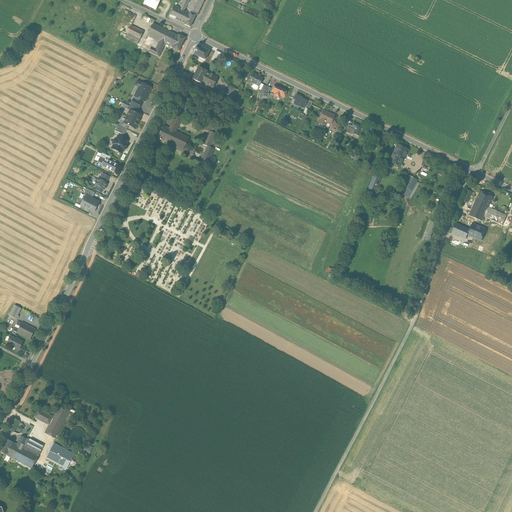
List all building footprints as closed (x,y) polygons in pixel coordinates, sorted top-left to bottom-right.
[(145,0),(144,3),(156,9),(160,0),(145,0)] [(183,0),(180,8),(174,5),(169,17),(185,25),(190,13),(185,10),(189,0),(183,0)] [(204,0),(191,0),(187,9),(190,12),(196,15),(197,16),(204,0)] [(190,13),(185,25),(190,27),(196,15),(190,12),(190,13)] [(171,33),(153,24),(147,36),(154,40),(148,53),(158,57),(165,44),(171,33)] [(144,32),(131,26),(125,38),(137,44),(144,32)] [(178,36),(171,33),(165,44),(173,48),(172,49),(178,51),(185,38),(179,35),(178,36)] [(208,51),(198,46),(197,46),(196,46),(196,48),(195,48),(194,51),(193,53),(193,54),(194,55),(204,60),(203,60),(204,60),(205,60),(205,59),(208,52),(208,53),(209,52),(208,51)] [(216,51),(212,59),(217,62),(221,54),(216,51)] [(207,71),(198,67),(192,80),(201,84),(201,83),(213,88),(218,78),(212,76),(212,75),(210,74),(206,73),(207,71)] [(263,78),(253,73),(248,82),(253,85),(251,88),(257,90),(260,91),(263,85),(260,84),(263,78)] [(151,88),(141,83),(135,97),(144,101),(151,88)] [(236,89),(228,85),(224,94),(232,98),(236,89)] [(286,91),(274,86),(272,92),(275,93),(274,95),(279,98),(280,96),(284,97),(286,91)] [(302,98),(296,95),(294,99),(295,100),(294,104),(303,109),(307,102),(301,99),(302,98)] [(141,103),(133,99),(130,105),(138,109),(141,103)] [(135,113),(130,110),(130,111),(127,117),(138,123),(139,121),(141,116),(135,113)] [(334,117),(323,111),(319,120),(317,124),(322,127),(324,123),(325,123),(326,123),(331,125),(334,117)] [(176,115),(169,129),(173,131),(175,132),(182,118),(176,115)] [(138,123),(127,117),(125,120),(123,119),(122,119),(120,122),(124,123),(123,124),(128,126),(135,129),(137,124),(138,124),(138,123)] [(340,124),(334,121),(331,128),(337,131),(340,124)] [(207,147),(200,163),(203,164),(210,148),(213,150),(220,136),(217,135),(219,130),(204,123),(201,130),(207,133),(202,144),(207,147)] [(363,127),(353,123),(352,127),(350,126),(347,132),(352,135),(353,133),(359,136),(363,127)] [(127,129),(119,125),(116,131),(124,135),(127,129)] [(169,129),(163,126),(157,138),(157,140),(160,141),(160,140),(161,140),(167,143),(173,131),(169,129)] [(175,132),(173,131),(167,143),(175,146),(174,148),(182,152),(184,147),(189,138),(175,132)] [(118,136),(116,140),(114,140),(112,144),(114,145),(111,149),(121,154),(123,150),(125,150),(127,146),(126,145),(128,141),(118,136)] [(409,150),(397,144),(388,162),(400,167),(409,150)] [(192,151),(184,147),(182,152),(189,156),(191,152),(192,151)] [(109,161),(105,159),(100,157),(98,162),(102,164),(101,166),(114,172),(117,165),(113,163),(109,161)] [(387,161),(380,157),(376,164),(383,168),(384,167),(387,161)] [(382,175),(375,172),(367,191),(369,192),(369,194),(371,195),(372,193),(375,194),(382,175)] [(109,177),(103,174),(100,180),(106,183),(109,177)] [(409,175),(399,193),(407,198),(417,180),(409,175)] [(100,180),(98,179),(95,185),(97,186),(95,190),(101,193),(103,189),(104,189),(107,183),(106,183),(100,180)] [(480,186),(474,184),(471,189),(478,192),(480,186)] [(86,196),(92,199),(95,193),(87,189),(84,195),(86,196)] [(467,190),(462,201),(467,203),(471,192),(467,190)] [(492,197),(479,192),(475,202),(487,208),(487,207),(492,197)] [(92,199),(86,196),(84,200),(83,200),(80,205),(94,212),(99,202),(92,199)] [(487,208),(475,202),(470,213),(468,212),(467,215),(481,221),(487,208)] [(506,215),(487,207),(487,208),(481,221),(500,229),(506,215)] [(431,221),(425,240),(430,241),(435,223),(431,221)] [(455,223),(451,234),(457,236),(457,235),(461,226),(455,223)] [(486,229),(472,223),(469,229),(467,235),(481,241),(483,235),(486,229)] [(469,229),(461,226),(457,235),(465,239),(467,235),(469,229)] [(481,241),(467,235),(465,239),(479,245),(480,242),(481,241)] [(14,306),(9,316),(17,319),(18,316),(17,316),(21,309),(14,306)] [(35,330),(22,323),(18,322),(15,327),(15,328),(13,331),(30,339),(35,330)] [(23,343),(10,336),(7,343),(16,347),(19,349),(21,346),(23,343)] [(49,426),(46,433),(56,439),(70,411),(59,406),(53,418),(49,426)] [(53,418),(39,410),(35,419),(49,426),(53,418)] [(20,421),(13,417),(7,428),(15,432),(20,421)] [(84,439),(85,436),(84,433),(82,430),(80,428),(77,428),(73,428),(71,430),(69,433),(68,436),(69,439),(71,442),(74,443),(77,444),(80,443),(82,442),(84,439)] [(27,439),(21,436),(17,445),(22,448),(27,439)] [(43,448),(27,439),(22,448),(38,456),(43,448)] [(17,445),(8,440),(1,453),(32,469),(38,456),(22,448),(17,445)] [(74,455),(54,444),(46,458),(66,469),(74,455)]
